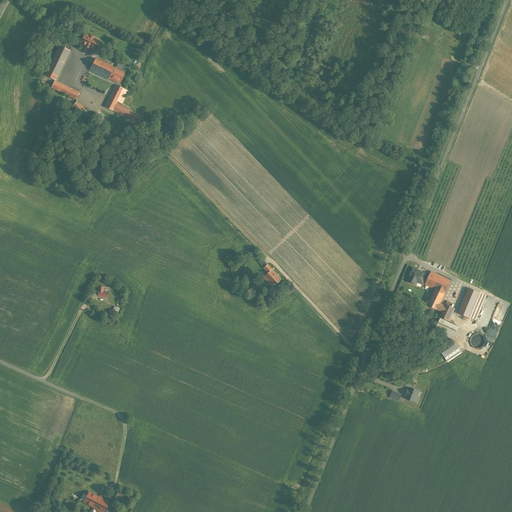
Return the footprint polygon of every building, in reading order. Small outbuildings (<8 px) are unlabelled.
[(89,36),(85,35),(84,35),(83,35),(81,38),(82,39),(83,40),(81,43),(95,50),(100,41),(93,39),(94,38),(93,37),(90,35),(89,36)] [(70,51),(59,46),(45,75),(56,80),(70,51)] [(115,68),(96,59),(90,71),(108,80),(110,77),(120,83),(127,68),(118,63),(115,68)] [(79,92),(55,81),(52,88),(76,99),(79,92)] [(128,91),(115,84),(104,107),(113,111),(116,103),(117,102),(122,104),(128,91)] [(85,111),(77,102),(72,106),(81,115),(85,111)] [(142,116),(116,103),(113,111),(138,124),(142,116)] [(281,279),(268,265),(264,268),(268,273),(263,278),(273,288),(281,279)] [(427,275),(413,268),(409,277),(408,281),(414,284),(417,286),(418,284),(417,284),(418,282),(422,284),(424,281),(426,275),(427,275)] [(451,282),(432,272),(430,277),(427,282),(426,284),(435,289),(429,300),(426,305),(437,310),(442,313),(440,317),(449,321),(455,309),(446,304),(445,306),(440,303),(451,282)] [(259,284),(252,286),(254,294),(261,291),(259,284)] [(110,289),(98,288),(97,297),(109,299),(110,289)] [(487,296),(469,288),(458,313),(476,321),(487,296)] [(459,327),(440,319),(435,330),(453,339),(459,327)] [(482,335),(480,334),(478,333),(475,334),(473,335),(471,337),(471,339),(471,342),(472,344),(473,346),(475,347),(478,347),(480,347),(482,346),(484,344),(485,341),(485,339),(484,337),(482,335)] [(455,346),(451,339),(438,347),(446,359),(459,350),(456,346),(455,346)] [(418,403),(420,396),(418,396),(419,390),(409,387),(407,393),(404,392),(402,398),(418,403)] [(389,398),(399,400),(401,393),(391,391),(389,398)] [(99,498),(89,493),(85,502),(94,507),(99,498)] [(101,511),(103,511),(109,502),(99,496),(99,498),(94,507),(93,508),(101,511)] [(124,500),(115,496),(113,500),(122,504),(124,500)]
